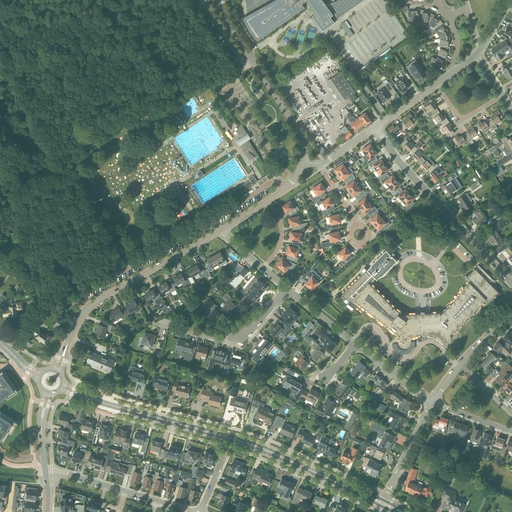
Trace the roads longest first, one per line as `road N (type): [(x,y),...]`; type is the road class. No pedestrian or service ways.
road 1 (secondary): [(383,504),(272,452),(61,387)]
road 2 (residential): [(511,283),(375,127)]
road 3 (tertiary): [(67,343),(90,305),(219,230)]
road 4 (tertiary): [(302,162),(296,129),(220,0)]
road 5 (residential): [(286,287),(240,337),(225,341),(154,323)]
